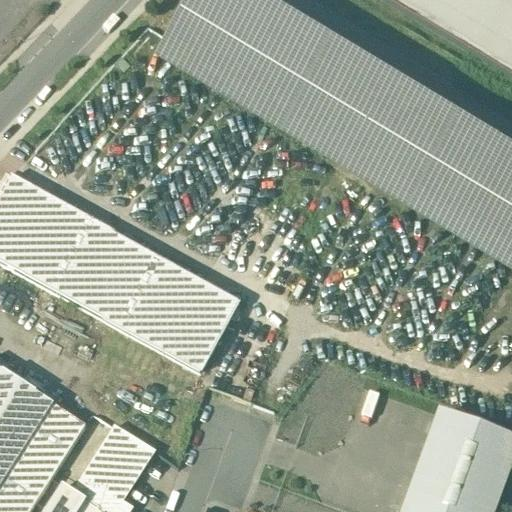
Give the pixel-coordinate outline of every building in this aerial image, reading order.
[(511,157),(248,0),(192,0),(157,59),(511,270),(511,157)] [(511,0),(387,0),(511,73),(511,0)] [(129,69),(121,61),(115,68),(123,75),(129,69)] [(238,307),(8,181),(0,196),(0,267),(200,377),(238,307)] [(315,356),(285,440),(339,458),(368,375),(315,356)] [(0,487),(49,411),(0,378),(0,487)] [(0,511),(32,511),(84,431),(49,411),(0,487),(0,511)] [(494,511),(511,466),(511,444),(439,420),(404,511),(494,511)] [(109,432),(67,496),(91,511),(129,511),(120,506),(151,458),(109,432)] [(91,511),(67,496),(58,491),(44,511),(91,511)]
